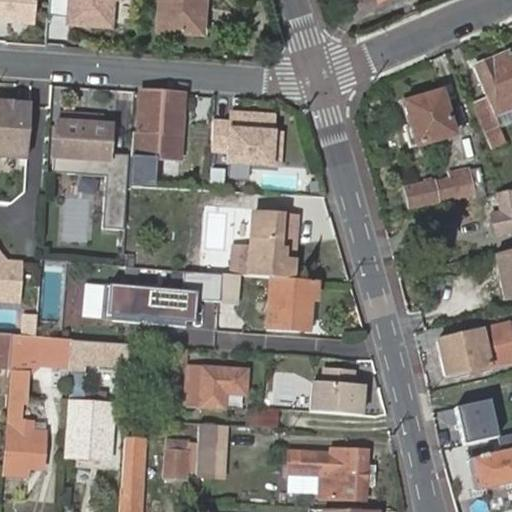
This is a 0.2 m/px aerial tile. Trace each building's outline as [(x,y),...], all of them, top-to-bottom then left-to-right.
[(42,0),(0,0),(0,20),(40,24),(42,0)] [(128,0),(69,0),(68,23),(127,27),(128,0)] [(157,0),(156,27),(199,30),(201,0),(157,0)] [(486,119),(511,108),(511,70),(506,53),(470,67),(481,100),(467,105),(478,134),(490,129),(486,119)] [(136,132),(132,132),(129,182),(136,182),(138,157),(177,160),(181,94),(140,91),(136,132)] [(398,103),(403,125),(398,126),(403,147),(447,137),(436,94),(398,103)] [(0,154),(23,156),(28,109),(6,107),(6,102),(0,101),(0,154)] [(511,120),(511,108),(486,119),(490,129),(511,120)] [(53,113),(52,121),(109,126),(109,117),(53,113)] [(52,121),(49,171),(58,172),(58,169),(59,165),(63,165),(63,158),(106,161),(109,126),(52,121)] [(285,166),(287,147),(262,145),(261,164),(285,166)] [(59,165),(58,169),(105,172),(106,161),(63,158),(63,165),(59,165)] [(473,198),(466,169),(448,172),(449,178),(403,187),(407,205),(453,196),(454,202),(456,201),(473,198)] [(511,192),(482,199),(486,216),(479,216),(483,236),(511,230),(511,192)] [(268,276),(288,278),(294,217),(252,214),(249,249),(232,247),(230,273),(268,276)] [(125,261),(169,265),(171,242),(151,239),(152,225),(128,224),(125,261)] [(511,297),(511,251),(495,256),(503,300),(511,297)] [(0,298),(10,299),(13,262),(0,260),(0,298)] [(185,295),(86,285),(83,314),(202,326),(204,302),(240,306),(243,278),(187,272),(185,295)] [(311,298),(313,280),(288,278),(268,276),(263,327),(302,330),(305,297),(311,298)] [(18,334),(31,335),(33,314),(19,313),(18,334)] [(511,342),(509,326),(436,342),(443,377),(471,371),(485,367),(511,361),(511,342)] [(7,333),(6,361),(36,363),(36,358),(49,358),(50,337),(31,335),(18,334),(7,333)] [(100,340),(72,338),(69,360),(125,364),(126,346),(99,344),(100,340)] [(222,391),(242,393),(243,371),(186,365),(183,403),(220,407),(222,391)] [(309,381),(307,410),(357,414),(360,385),(349,384),(350,369),(321,367),(319,382),(309,381)] [(68,382),(64,454),(108,457),(111,403),(98,402),(80,400),(81,391),(81,382),(68,382)] [(99,392),(81,391),(80,400),(98,402),(99,392)] [(6,400),(1,471),(24,473),(24,465),(40,466),(42,430),(29,429),(30,421),(17,419),(18,401),(6,400)] [(489,401),(455,408),(463,445),(497,438),(489,401)] [(248,427),(280,429),(281,410),(249,408),(248,427)] [(221,448),(223,425),(197,423),(195,442),(195,446),(221,448)] [(119,488),(116,511),(137,511),(142,439),(124,438),(120,489),(119,488)] [(183,472),(194,472),(195,446),(195,442),(165,441),(162,478),(182,479),(183,472)] [(194,472),(194,474),(219,475),(221,448),(195,446),(194,472)] [(287,450),(285,471),(320,473),(318,498),(327,499),(363,501),(364,487),(372,488),(373,467),(365,466),(366,453),(330,450),(328,454),(287,450)] [(511,452),(468,462),(474,491),(511,483),(511,452)]
